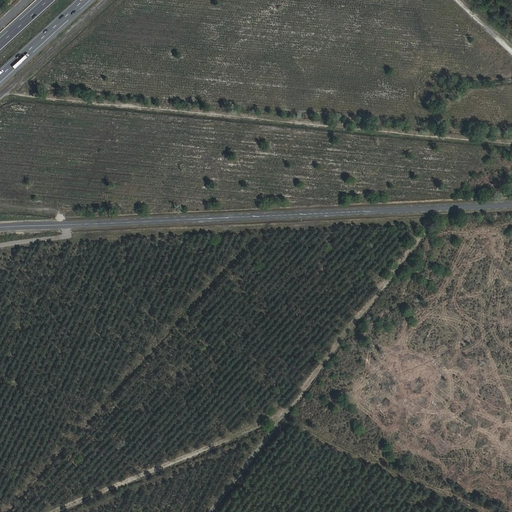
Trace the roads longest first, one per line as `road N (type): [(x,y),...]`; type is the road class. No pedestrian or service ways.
road 1 (track): [(511,143),(10,93),(0,99)]
road 2 (tertiary): [(0,227),(511,204)]
road 3 (track): [(439,208),(209,511)]
road 4 (track): [(284,412),(49,511)]
road 5 (track): [(108,0),(5,94)]
